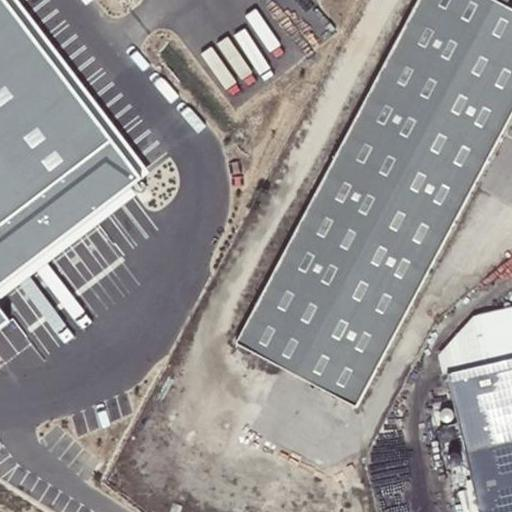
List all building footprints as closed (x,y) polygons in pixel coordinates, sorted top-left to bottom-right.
[(0,0),(0,333),(15,322),(0,303),(0,286),(142,178),(3,0),(0,0)] [(511,111),(511,12),(489,0),(418,0),(235,344),(354,407),(511,111)] [(473,490),(478,510),(511,501),(511,306),(475,316),(441,356),(473,490)] [(478,511),(478,510),(473,490),(461,493),(465,511),(478,511)] [(511,511),(511,501),(478,510),(478,511),(511,511)]
